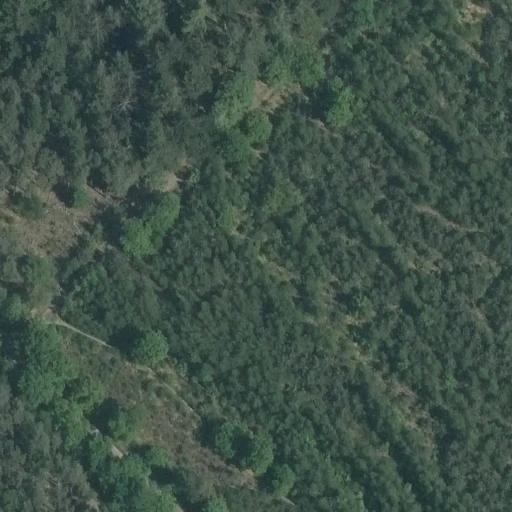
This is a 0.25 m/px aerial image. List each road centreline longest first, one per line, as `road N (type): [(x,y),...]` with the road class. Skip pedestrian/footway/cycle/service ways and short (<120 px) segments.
road 1 (track): [(373,0),(38,321)]
road 2 (track): [(10,347),(177,511)]
